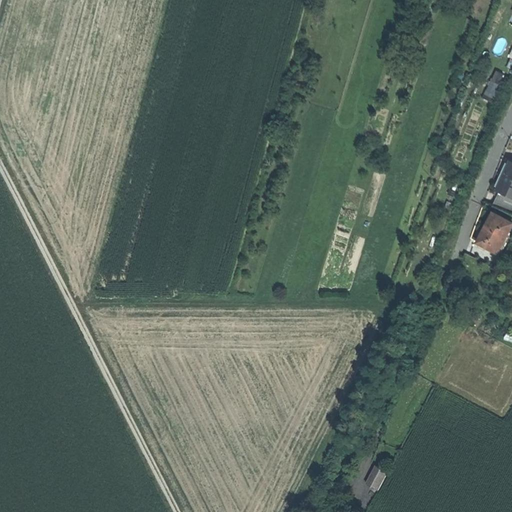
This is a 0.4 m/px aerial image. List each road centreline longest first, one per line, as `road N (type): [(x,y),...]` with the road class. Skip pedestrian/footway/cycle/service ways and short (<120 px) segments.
road 1 (track): [(300,511),(395,321),(390,304),(72,304)]
road 2 (unclassified): [(175,511),(0,162)]
road 3 (track): [(322,511),(456,249)]
road 4 (residential): [(511,115),(456,249)]
